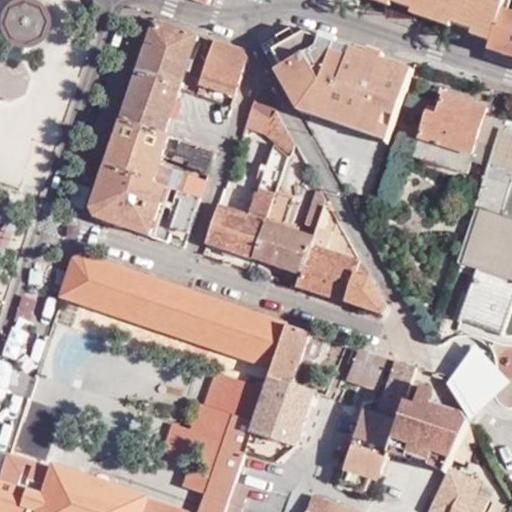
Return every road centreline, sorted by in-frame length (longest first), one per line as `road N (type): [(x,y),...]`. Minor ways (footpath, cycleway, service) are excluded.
road 1 (residential): [(412,346),(257,54)]
road 2 (residential): [(240,25),(511,80)]
road 3 (residential): [(188,269),(412,346)]
road 4 (residential): [(46,221),(117,0)]
road 5 (residential): [(188,269),(257,54)]
road 6 (residential): [(0,367),(46,221)]
road 7 (residential): [(46,221),(188,269)]
